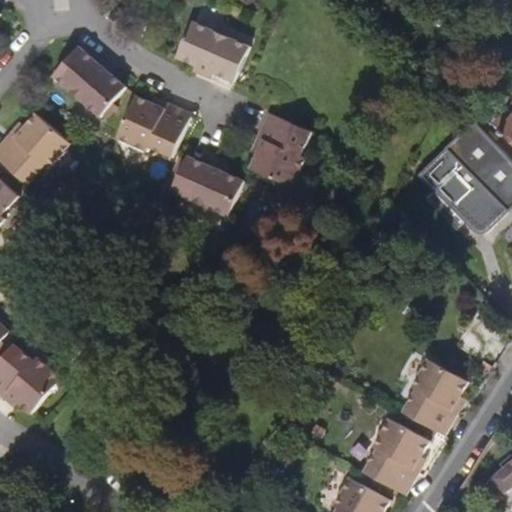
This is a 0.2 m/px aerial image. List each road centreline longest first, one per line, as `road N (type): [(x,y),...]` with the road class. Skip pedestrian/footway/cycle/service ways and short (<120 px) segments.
road 1 (residential): [(0,78),(65,3),(143,70),(229,116)]
road 2 (unclassified): [(511,378),(426,511)]
road 3 (residential): [(0,423),(103,511)]
